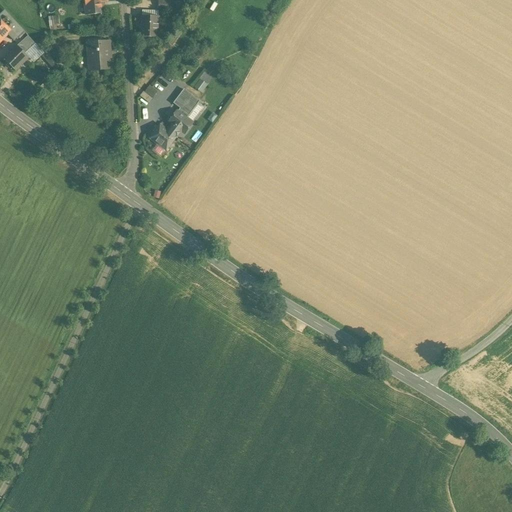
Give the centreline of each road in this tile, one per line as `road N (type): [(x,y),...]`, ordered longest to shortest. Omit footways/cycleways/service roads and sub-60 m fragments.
road 1 (secondary): [(124,192),(423,386)]
road 2 (residential): [(124,192),(135,169),(124,0)]
road 3 (secondary): [(0,101),(124,192)]
